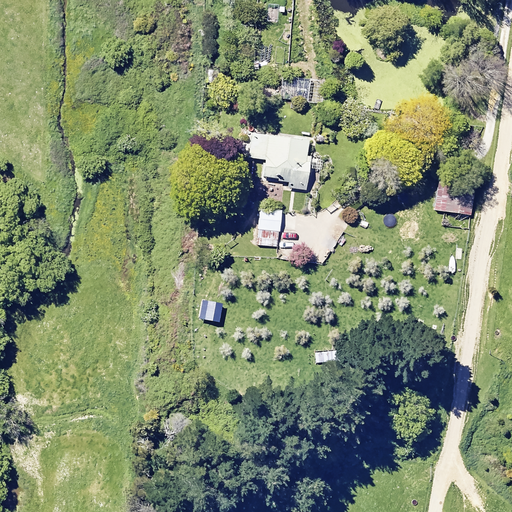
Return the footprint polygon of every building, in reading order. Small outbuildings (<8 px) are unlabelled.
[(325,80),(282,76),(280,98),(323,103),(325,80)] [(369,109),(358,110),(362,136),(373,134),(369,109)] [(252,133),(249,157),(265,159),(262,177),(278,179),(278,181),(288,182),(287,188),(308,191),(312,157),(307,156),(309,140),(252,133)] [(438,182),(434,210),(471,215),(475,187),(438,182)] [(282,211),(259,209),(257,245),(280,246),(282,211)] [(202,300),(199,319),(220,322),(223,303),(202,300)]
